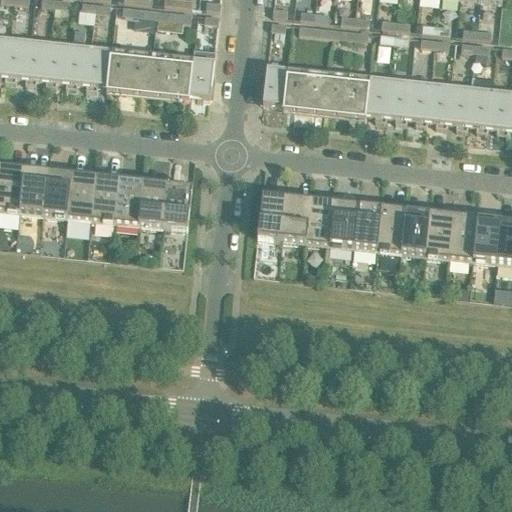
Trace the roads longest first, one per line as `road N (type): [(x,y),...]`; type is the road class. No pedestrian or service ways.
road 1 (tertiary): [(511,446),(204,413)]
road 2 (residential): [(511,188),(231,158)]
road 3 (residential): [(204,413),(231,158)]
road 4 (residential): [(231,158),(0,132)]
road 5 (tertiary): [(204,413),(0,390)]
road 6 (residential): [(231,158),(248,0)]
